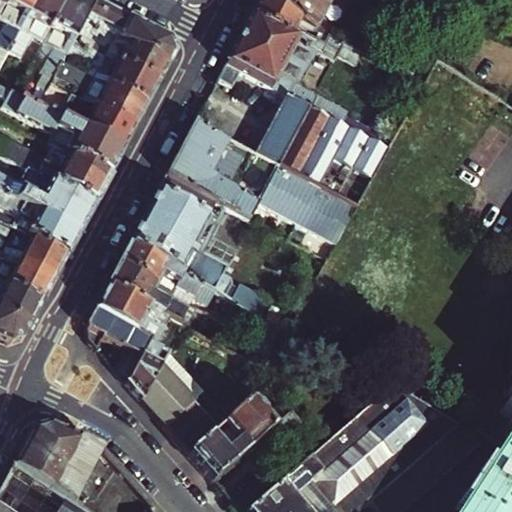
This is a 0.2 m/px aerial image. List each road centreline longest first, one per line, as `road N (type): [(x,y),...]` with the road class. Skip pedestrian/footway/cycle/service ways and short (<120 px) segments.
road 1 (residential): [(25,384),(210,32)]
road 2 (residential): [(25,384),(111,426),(191,511)]
